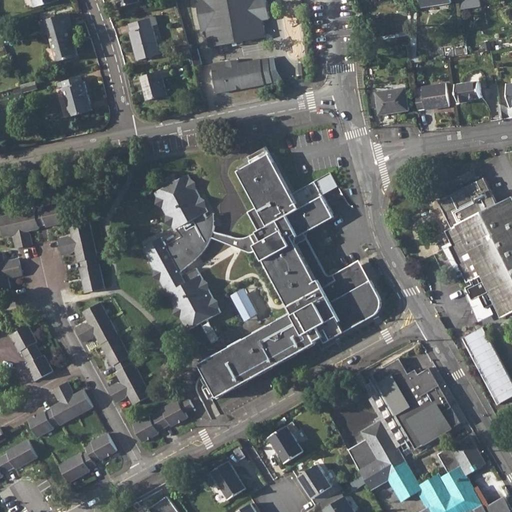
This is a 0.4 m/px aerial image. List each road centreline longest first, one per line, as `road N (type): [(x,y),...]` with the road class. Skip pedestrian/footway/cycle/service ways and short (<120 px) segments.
road 1 (residential): [(143,471),(421,320)]
road 2 (residential): [(128,138),(345,94),(360,161)]
road 3 (residential): [(41,270),(56,292),(62,326),(143,471)]
road 4 (residential): [(511,472),(421,320)]
road 5 (residential): [(421,320),(380,238),(360,161)]
road 6 (residential): [(511,132),(360,161)]
road 7 (residential): [(88,0),(128,138)]
road 8 (residential): [(128,138),(0,161)]
